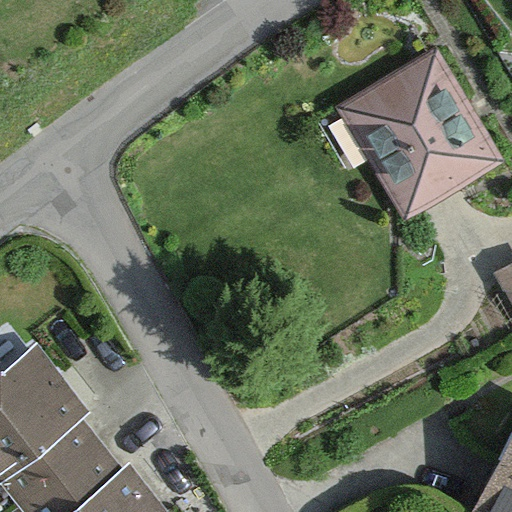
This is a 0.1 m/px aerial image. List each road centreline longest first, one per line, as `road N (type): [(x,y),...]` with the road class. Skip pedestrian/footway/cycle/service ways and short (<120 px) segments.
road 1 (residential): [(57,164),(258,511)]
road 2 (residential): [(281,0),(57,164)]
